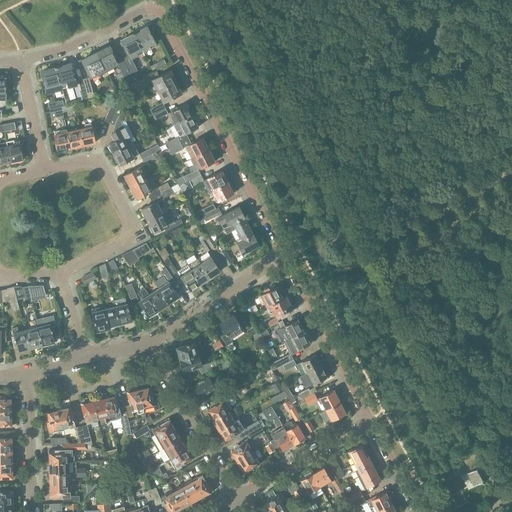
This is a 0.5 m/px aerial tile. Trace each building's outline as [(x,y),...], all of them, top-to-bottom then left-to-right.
[(156,46),(151,35),(146,27),(141,30),(141,31),(135,34),(134,32),(133,33),(143,52),(150,49),(156,46)] [(131,59),(143,52),(133,33),(132,33),(133,35),(127,38),(127,37),(121,40),(128,55),(127,56),(123,50),(120,52),(126,64),(132,61),(131,59)] [(118,64),(120,67),(126,64),(120,52),(119,52),(118,49),(112,52),(109,46),(109,47),(101,50),(97,52),(107,72),(114,68),(113,66),(118,64)] [(108,74),(107,72),(97,52),(91,55),(91,56),(83,60),(82,59),(82,60),(83,63),(84,67),(85,67),(91,77),(99,73),(100,75),(106,72),(107,74),(108,74)] [(167,65),(164,59),(163,59),(151,66),(154,72),(155,71),(167,65)] [(126,64),(135,81),(139,79),(135,71),(137,70),(132,61),(126,64)] [(55,68),(59,84),(61,89),(68,87),(76,85),(73,76),(74,75),(72,68),(71,68),(70,63),(62,65),(63,66),(55,68)] [(124,79),(127,85),(135,81),(126,64),(120,67),(125,77),(126,78),(124,79)] [(61,89),(59,84),(55,68),(55,67),(54,67),(55,69),(49,70),(49,69),(41,71),(43,76),(42,76),(44,84),(45,83),(47,93),(54,91),(61,89)] [(152,80),(158,91),(175,82),(169,70),(158,76),(155,71),(154,72),(148,75),(139,79),(135,81),(138,86),(142,84),(142,85),(152,80)] [(87,94),(93,92),(89,78),(82,79),(87,94)] [(87,94),(82,79),(77,81),(81,96),(87,94)] [(181,94),(180,92),(175,82),(158,91),(164,102),(181,94)] [(49,109),(61,107),(64,106),(63,100),(48,103),(49,109)] [(74,104),(64,106),(61,107),(61,110),(62,113),(63,113),(75,110),(74,104)] [(153,115),(165,109),(162,104),(150,110),(153,115)] [(175,117),(178,123),(192,116),(186,104),(172,111),(172,112),(169,113),(172,118),(175,117)] [(110,122),(115,108),(110,105),(104,120),(110,122)] [(121,110),(115,108),(110,122),(115,124),(121,110)] [(165,109),(153,115),(156,121),(168,115),(165,109)] [(61,110),(50,112),(51,118),(63,116),(63,113),(62,113),(61,110)] [(192,116),(178,123),(181,129),(177,132),(179,136),(183,134),(184,135),(198,127),(192,116)] [(14,121),(3,124),(4,131),(16,129),(14,121)] [(82,145),(83,145),(83,146),(90,144),(89,143),(94,142),(90,123),(84,124),(85,128),(79,129),(82,145)] [(113,152),(133,142),(136,140),(128,125),(124,127),(120,129),(119,129),(112,133),(115,140),(108,144),(113,152)] [(66,148),(70,147),(67,132),(66,129),(54,131),(54,134),(58,150),(59,150),(59,152),(65,151),(65,149),(66,149),(66,148)] [(79,129),(67,132),(70,147),(71,147),(71,148),(77,147),(77,146),(82,145),(79,129)] [(169,149),(180,143),(178,137),(166,143),(169,149)] [(190,158),(209,148),(206,142),(205,142),(203,138),(185,147),(190,158)] [(6,142),(11,162),(23,159),(19,139),(6,142)] [(10,164),(10,162),(11,162),(6,142),(0,142),(0,164),(5,163),(5,165),(10,164)] [(133,142),(113,152),(119,164),(139,154),(133,142)] [(180,143),(169,149),(172,154),(183,148),(180,143)] [(139,154),(142,159),(157,151),(160,150),(157,144),(139,154)] [(189,167),(191,172),(183,176),(186,182),(197,176),(195,171),(214,161),(212,156),(213,156),(209,148),(190,158),(193,165),(189,167)] [(157,151),(142,159),(145,164),(159,157),(157,151)] [(124,175),(130,186),(146,178),(143,172),(147,171),(144,165),(124,175)] [(203,180),(200,175),(184,183),(186,189),(202,181),(208,192),(212,189),(227,182),(223,174),(221,171),(203,180)] [(149,184),(146,178),(130,186),(136,198),(147,192),(150,198),(160,193),(170,187),(167,182),(155,188),(152,182),(149,184)] [(227,182),(212,189),(215,195),(214,196),(217,202),(233,194),(231,190),(227,182)] [(142,209),(147,220),(166,210),(161,199),(173,193),(170,187),(160,193),(150,198),(153,203),(142,209)] [(200,216),(204,215),(215,209),(213,203),(198,211),(200,216)] [(222,214),(219,208),(204,215),(207,220),(216,215),(220,223),(221,223),(223,227),(228,225),(243,217),(244,216),(239,206),(222,214)] [(174,222),(167,209),(166,210),(147,220),(154,232),(164,227),(166,232),(183,224),(180,218),(174,222)] [(243,217),(228,225),(231,231),(236,228),(242,239),(252,233),(243,217)] [(170,239),(174,237),(180,232),(177,228),(183,225),(183,224),(166,232),(167,233),(166,233),(170,239)] [(206,251),(217,245),(214,240),(217,237),(214,232),(200,242),(206,251)] [(252,233),(242,239),(236,242),(242,253),(244,252),(245,253),(249,251),(248,249),(259,244),(253,233),(252,233)] [(219,252),(224,249),(225,248),(222,244),(217,247),(219,252)] [(164,261),(169,258),(167,255),(169,254),(164,247),(158,252),(164,261)] [(132,249),(122,254),(129,266),(139,259),(132,249)] [(233,262),(224,249),(219,252),(227,266),(233,262)] [(197,258),(209,278),(220,271),(207,251),(197,258)] [(177,272),(169,258),(164,261),(173,275),(177,272)] [(187,264),(200,284),(209,278),(197,258),(192,261),(187,264)] [(113,259),(107,262),(112,273),(118,271),(113,259)] [(105,263),(99,266),(101,277),(108,276),(105,263)] [(177,271),(181,276),(186,285),(186,287),(189,289),(190,290),(200,284),(187,264),(177,271)] [(158,288),(168,303),(168,304),(174,300),(173,299),(177,296),(173,289),(170,284),(175,281),(166,267),(160,271),(166,280),(162,283),(163,285),(158,288)] [(92,272),(82,277),(85,283),(95,278),(92,272)] [(130,283),(125,286),(130,298),(136,296),(130,283)] [(28,285),(21,287),(24,297),(25,303),(32,301),(28,285)] [(43,285),(28,285),(29,290),(30,296),(45,292),(43,285)] [(264,302),(266,306),(282,298),(276,286),(275,287),(273,285),(267,288),(268,290),(260,295),(258,297),(258,298),(260,303),(262,303),(264,302)] [(7,288),(7,289),(11,303),(17,302),(13,286),(7,288)] [(21,286),(13,286),(14,289),(14,290),(17,299),(24,297),(21,287),(21,286)] [(158,309),(148,294),(144,287),(139,290),(142,295),(137,299),(142,307),(143,310),(141,311),(145,318),(148,316),(149,317),(155,313),(154,312),(158,309)] [(168,303),(158,288),(148,294),(158,309),(159,311),(164,307),(164,306),(168,303)] [(285,296),(282,298),(266,306),(270,313),(273,311),(275,316),(291,308),(285,296)] [(113,300),(115,307),(119,323),(119,325),(126,323),(126,322),(130,320),(128,312),(129,312),(128,307),(127,307),(125,297),(113,300)] [(248,301),(244,303),(250,315),(254,313),(248,301)] [(108,328),(103,309),(100,310),(99,307),(92,309),(93,312),(92,312),(94,319),(93,319),(95,324),(97,330),(108,328)] [(115,307),(103,309),(108,328),(115,326),(114,324),(119,323),(115,307)] [(236,319),(233,315),(219,324),(220,325),(219,325),(223,331),(224,331),(225,332),(224,332),(225,334),(221,337),(226,345),(231,342),(229,337),(247,325),(241,316),(236,319)] [(52,316),(36,320),(38,326),(43,345),(54,342),(53,338),(55,337),(52,326),(55,325),(52,316)] [(267,322),(270,326),(278,322),(276,317),(267,322)] [(288,332),(291,338),(303,331),(300,324),(301,324),(298,319),(298,320),(297,319),(279,328),(282,333),(288,332)] [(43,345),(38,326),(26,329),(31,348),(43,345)] [(272,332),(270,326),(259,332),(262,337),(272,332)] [(31,348),(26,329),(18,331),(17,327),(12,328),(14,337),(14,339),(12,340),(14,347),(16,346),(17,351),(22,350),(28,349),(28,348),(31,348)] [(310,344),(310,343),(308,338),(307,338),(303,331),(291,338),(287,340),(291,347),(289,348),(292,353),(310,344)] [(255,340),(262,337),(259,332),(253,335),(255,340)] [(216,342),(218,346),(220,348),(222,351),(224,350),(217,337),(214,338),(216,342)] [(180,359),(197,354),(194,341),(186,343),(186,345),(176,348),(178,353),(177,353),(179,359),(180,359)] [(201,373),(217,363),(216,360),(214,362),(214,361),(201,365),(199,360),(202,360),(200,353),(197,354),(180,359),(181,364),(180,364),(182,370),(183,370),(184,371),(185,374),(191,372),(190,369),(197,367),(201,373)] [(271,371),(283,365),(294,360),(290,354),(274,362),(273,361),(268,363),(271,371)] [(294,360),(283,365),(285,370),(295,365),(297,369),(302,366),(306,373),(321,365),(315,355),(296,364),(294,360)] [(223,368),(235,361),(227,358),(219,363),(223,368)] [(321,365),(306,373),(311,384),(313,384),(314,386),(321,383),(319,380),(327,376),(321,365)] [(208,376),(192,386),(196,391),(195,392),(197,395),(198,395),(199,397),(215,387),(208,376)] [(272,384),(276,391),(282,388),(279,380),(272,384)] [(215,405),(211,407),(207,410),(210,414),(209,416),(211,419),(212,419),(213,420),(227,411),(232,408),(228,402),(231,399),(229,396),(238,391),(235,387),(233,386),(221,393),(224,398),(214,404),(215,405)] [(150,387),(139,390),(143,408),(158,405),(156,397),(153,398),(150,387)] [(301,399),(306,397),(311,394),(308,388),(298,394),(301,399)] [(133,416),(133,415),(144,412),(143,408),(139,390),(138,390),(136,389),(133,390),(132,391),(127,393),(130,405),(124,406),(127,417),(133,416)] [(285,390),(272,397),(275,402),(288,395),(285,390)] [(319,397),(325,409),(340,401),(334,390),(319,397)] [(314,393),(311,394),(306,397),(310,404),(318,399),(314,393)] [(0,412),(10,412),(10,399),(5,399),(5,396),(0,396),(0,412)] [(105,398),(104,399),(108,417),(110,422),(121,419),(123,427),(129,426),(127,417),(124,406),(119,408),(116,396),(111,397),(110,396),(106,397),(105,398)] [(108,417),(104,399),(99,400),(98,399),(95,400),(94,401),(93,401),(99,425),(107,423),(105,418),(108,417)] [(92,426),(99,425),(93,401),(92,402),(91,401),(87,402),(86,403),(82,404),(86,423),(91,422),(92,426)] [(340,401),(325,409),(320,412),(326,423),(331,421),(346,413),(340,401)] [(281,424),(282,423),(271,407),(262,412),(267,419),(273,419),(277,426),(281,424)] [(300,418),(293,407),(289,410),(295,421),(300,418)] [(59,410),(58,410),(63,429),(74,426),(70,408),(65,409),(64,408),(60,409),(59,410)] [(47,425),(49,432),(51,431),(52,432),(63,429),(58,410),(47,413),(50,424),(47,425)] [(234,422),(227,411),(213,420),(213,421),(213,422),(214,425),(216,425),(219,430),(234,422)] [(0,425),(11,425),(10,412),(0,412),(0,425)] [(153,441),(174,429),(173,429),(174,427),(172,424),(170,423),(168,419),(150,430),(147,425),(131,434),(133,437),(135,436),(136,438),(147,431),(153,441)] [(308,419),(304,422),(308,430),(313,427),(308,419)] [(246,427),(243,429),(244,429),(247,435),(261,426),(262,426),(258,420),(257,421),(246,427)] [(282,426),(293,443),(293,444),(305,437),(297,423),(293,425),(291,421),(290,421),(289,421),(283,424),(283,425),(282,426)] [(247,435),(244,429),(239,431),(234,422),(219,430),(218,432),(220,435),(222,435),(224,440),(233,435),(233,436),(235,435),(238,440),(247,435)] [(87,425),(81,426),(85,442),(87,442),(86,437),(90,436),(87,425)] [(75,428),(78,443),(85,443),(85,442),(81,426),(75,428)] [(282,426),(272,432),(282,450),(293,443),(282,426)] [(260,427),(247,435),(250,440),(263,432),(260,427)] [(159,451),(161,450),(163,449),(180,439),(177,435),(177,434),(175,430),(174,430),(174,429),(153,441),(159,451)] [(0,451),(11,451),(11,438),(0,438),(0,451)] [(180,439),(163,449),(169,459),(186,449),(185,448),(185,447),(183,443),(182,443),(180,439)] [(240,447),(235,449),(231,452),(234,456),(234,457),(235,460),(237,461),(237,462),(252,452),(246,442),(239,446),(240,447)] [(275,450),(274,449),(271,442),(264,446),(269,453),(275,450)] [(85,443),(78,443),(70,443),(70,444),(65,444),(61,444),(61,450),(49,450),(49,455),(48,456),(48,460),(49,461),(49,462),(68,462),(73,461),(73,450),(87,449),(87,445),(85,443)] [(355,463),(368,456),(362,444),(345,453),(348,458),(351,457),(355,463)] [(186,449),(169,459),(175,469),(191,459),(189,455),(189,453),(187,450),(186,449)] [(252,453),(252,452),(237,462),(238,462),(238,464),(239,467),(241,467),(243,472),(252,467),(252,468),(259,464),(256,459),(261,456),(258,450),(252,453)] [(11,451),(0,451),(0,464),(12,465),(11,451)] [(136,461),(132,454),(122,460),(131,463),(136,461)] [(374,468),(368,456),(355,463),(358,469),(355,471),(358,477),(374,468)] [(147,459),(135,466),(135,467),(143,470),(151,465),(147,459)] [(336,473),(341,470),(335,460),(330,462),(336,473)] [(69,473),(68,462),(49,462),(49,463),(48,464),(48,468),(49,469),(49,474),(69,473)] [(0,478),(12,478),(12,465),(0,464),(0,478)] [(191,468),(193,473),(199,469),(196,464),(191,468)] [(328,465),(313,474),(320,486),(331,479),(332,481),(338,492),(341,497),(345,494),(336,478),(336,479),(328,465)] [(169,478),(166,472),(163,474),(158,466),(148,471),(167,479),(169,478)] [(480,466),(467,473),(474,486),(487,479),(485,474),(484,474),(483,472),(483,471),(480,466)] [(364,489),(367,487),(380,480),(374,468),(358,477),(364,489)] [(450,478),(456,475),(454,470),(447,474),(450,478)] [(69,473),(49,474),(50,478),(48,479),(49,483),(50,484),(50,485),(69,485),(69,473)] [(320,486),(313,474),(312,473),(301,480),(309,493),(320,487),(320,486)] [(201,474),(191,480),(200,497),(201,496),(202,497),(206,495),(206,493),(211,491),(201,474)] [(181,485),(190,502),(194,500),(196,501),(199,499),(200,497),(191,480),(181,485)] [(69,496),(69,485),(50,485),(50,486),(49,487),(49,491),(50,492),(50,497),(63,496),(63,502),(79,501),(78,496),(69,496)] [(181,485),(171,491),(180,508),(181,507),(182,508),(186,506),(186,504),(190,502),(181,485)] [(149,488),(156,505),(161,503),(156,488),(155,488),(154,486),(149,488)] [(144,490),(145,492),(144,492),(150,507),(156,505),(149,488),(144,490)] [(302,495),(298,488),(292,492),(296,499),(302,495)] [(0,503),(12,503),(12,502),(13,501),(13,497),(12,496),(11,491),(1,491),(1,490),(0,490),(0,503)] [(180,508),(171,491),(161,497),(169,511),(172,511),(174,511),(176,511),(179,510),(180,508)] [(350,502),(362,496),(360,491),(348,497),(350,502)] [(271,500),(267,502),(263,504),(265,508),(265,510),(266,511),(273,511),(286,505),(282,499),(284,498),(281,492),(271,499),(271,500)] [(374,511),(377,511),(391,503),(386,492),(366,502),(371,511),(374,511)] [(309,495),(305,498),(312,509),(316,506),(309,495)] [(353,501),(355,505),(356,507),(365,502),(362,496),(353,501)] [(134,502),(136,507),(136,511),(149,511),(147,504),(146,504),(145,498),(134,501),(134,502)] [(355,505),(353,501),(347,504),(347,510),(355,505)] [(0,511),(12,511),(12,509),(13,508),(13,504),(12,503),(0,503),(0,511)] [(395,511),(391,503),(377,511),(395,511)]
